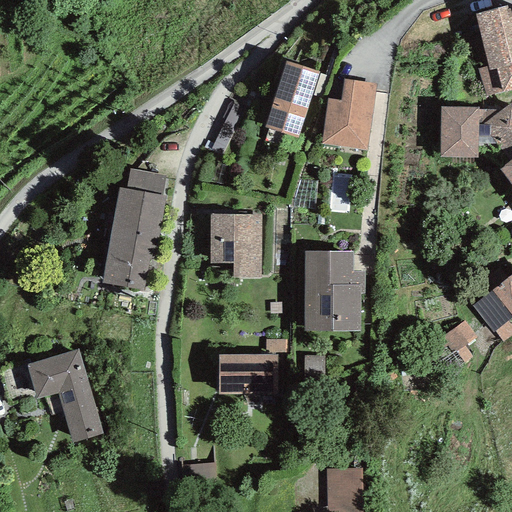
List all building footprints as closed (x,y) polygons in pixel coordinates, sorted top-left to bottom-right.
[(511,3),(475,14),(489,68),(478,71),(485,98),(511,90),(511,3)] [(286,61),(264,128),(297,138),(311,95),(318,74),(319,72),(286,61)] [(318,74),(311,95),(322,99),(329,77),(318,74)] [(340,101),(328,100),(321,144),(367,150),(376,84),(343,79),(340,101)] [(211,150),(221,155),(244,107),(234,102),(211,150)] [(441,106),(440,158),(478,158),(478,144),(497,144),(509,162),(511,159),(511,103),(511,102),(501,110),(478,109),(478,107),(441,106)] [(500,169),(511,186),(511,159),(509,162),(500,169)] [(118,187),(101,284),(144,291),(149,259),(156,260),(167,195),(164,194),(167,175),(129,169),(126,189),(118,187)] [(262,215),(210,215),(210,263),(233,263),(233,279),(262,279),(262,215)] [(353,251),(304,251),(304,331),(360,331),(360,294),(364,294),(363,273),(353,273),(353,251)] [(511,317),(511,274),(471,305),(493,333),(495,331),(503,342),(511,335),(511,326),(508,321),(511,317)] [(477,337),(464,320),(436,341),(443,350),(448,346),(453,353),(456,351),(464,363),(472,357),(465,346),(477,337)] [(287,352),(287,340),(265,339),(265,352),(287,352)] [(77,350),(26,365),(36,399),(58,392),(72,442),(101,433),(77,350)] [(277,355),(218,355),(218,394),(277,394),(277,355)] [(325,379),(325,356),(303,356),(304,379),(325,379)] [(216,462),(180,465),(183,509),(219,506),(216,462)] [(362,511),(360,467),(326,469),(328,511),(347,510),(346,511),(362,511)]
